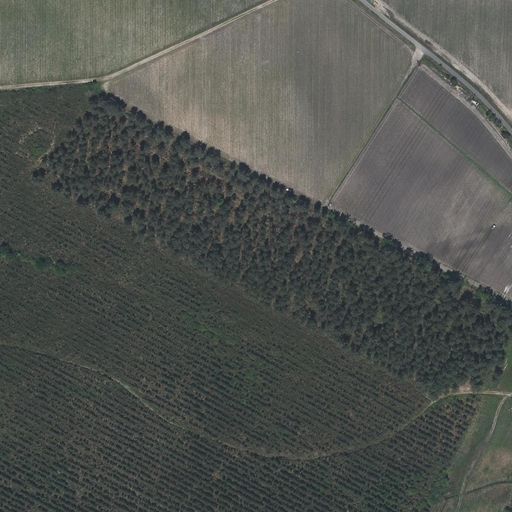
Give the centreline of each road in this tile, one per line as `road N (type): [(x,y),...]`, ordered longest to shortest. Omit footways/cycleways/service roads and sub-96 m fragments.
road 1 (unclassified): [(364,0),(511,129)]
road 2 (track): [(456,511),(463,481),(511,393)]
